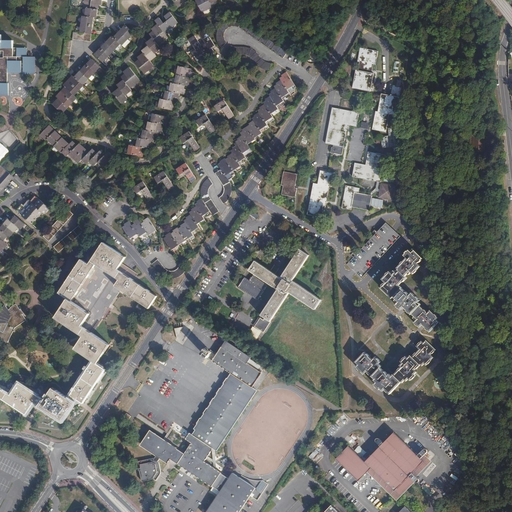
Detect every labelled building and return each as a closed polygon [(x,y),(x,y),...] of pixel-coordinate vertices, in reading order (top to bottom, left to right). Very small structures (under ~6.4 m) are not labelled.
[(85,0),(85,8),(87,8),(98,10),(99,5),(102,5),(102,0),(85,0)] [(148,16),(157,6),(157,0),(118,0),(119,16),(148,16)] [(212,3),(209,0),(196,0),(202,13),(213,7),(212,3)] [(87,8),(86,17),(94,18),(97,18),(98,10),(87,8)] [(156,21),(158,24),(165,33),(178,23),(170,12),(165,17),(168,21),(165,24),(160,18),(156,21)] [(83,17),(82,25),(93,26),(94,18),(86,17),(83,17)] [(221,48),(227,43),(225,40),(224,38),(224,36),(224,34),(225,32),(226,30),(227,29),(229,27),(231,26),(233,26),(235,26),(237,27),(241,20),(238,20),(236,19),(233,19),(230,19),(228,20),(225,21),(223,23),(219,26),(218,29),(217,31),(217,33),(216,37),(216,40),(217,42),(219,45),(221,48)] [(244,22),(240,28),(282,58),(287,52),(244,22)] [(150,34),(153,38),(158,45),(168,37),(165,33),(158,24),(152,29),(153,31),(150,34)] [(81,33),(91,34),(93,26),(82,25),(81,33)] [(126,25),(120,31),(128,38),(133,32),(126,25)] [(206,44),(202,47),(205,52),(210,60),(214,57),(212,53),(214,51),(212,48),(215,46),(205,30),(199,33),(206,44)] [(120,31),(114,38),(121,43),(122,45),(128,38),(120,31)] [(72,39),(91,42),(91,34),(81,33),(73,32),(72,39)] [(0,78),(0,95),(8,96),(9,84),(7,84),(7,73),(21,73),(21,71),(23,71),(23,75),(35,75),(35,57),(26,57),(26,48),(17,48),(17,56),(13,56),(13,41),(1,40),(1,35),(0,34),(0,49),(3,50),(3,58),(0,57),(0,68),(3,68),(3,79),(0,78)] [(113,36),(107,42),(115,50),(121,43),(114,38),(113,36)] [(205,52),(202,47),(195,36),(189,40),(196,50),(192,53),(201,66),(205,63),(202,59),(204,58),(202,54),(205,52)] [(146,43),(148,46),(154,53),(161,48),(158,45),(153,38),(146,43)] [(65,39),(61,65),(69,66),(72,40),(65,39)] [(107,42),(101,49),(109,56),(115,50),(107,42)] [(142,51),(144,53),(150,61),(156,56),(154,53),(148,46),(142,51)] [(233,46),(231,46),(229,50),(229,53),(232,53),(240,54),(243,54),(245,54),(247,54),(249,55),(252,58),(256,63),(259,66),(263,68),(266,69),(268,70),(269,70),(270,63),(269,63),(266,62),(263,60),(261,58),(259,55),(256,52),(254,50),(251,49),(249,48),(247,47),(244,47),(241,47),(238,47),(235,47),(233,46)] [(372,73),(374,65),(376,65),(379,51),(361,48),(358,62),(360,62),(359,70),(356,70),(353,88),(371,92),(374,74),(372,73)] [(109,56),(101,49),(95,55),(103,62),(109,56)] [(150,61),(144,53),(137,58),(139,60),(135,63),(144,74),(154,66),(150,61)] [(92,59),(86,65),(94,73),(100,67),(92,59)] [(86,65),(81,71),(88,79),(94,73),(86,65)] [(174,73),(177,73),(190,77),(192,77),(193,71),(192,71),(192,68),(179,65),(178,70),(175,69),(174,73)] [(121,77),(124,80),(129,87),(139,80),(129,67),(124,72),(125,74),(121,77)] [(81,71),(75,78),(83,85),(88,79),(81,71)] [(280,78),(281,80),(288,90),(295,85),(287,72),(282,75),(283,77),(280,78)] [(174,78),(173,82),(185,85),(190,86),(192,80),(190,80),(190,77),(177,73),(176,79),(174,78)] [(73,76),(68,81),(79,91),(83,86),(83,85),(75,78),(73,76)] [(118,85),(120,88),(125,95),(132,90),(129,87),(124,80),(118,85)] [(274,86),(275,88),(282,98),(290,93),(288,90),(281,80),(276,83),(277,85),(274,86)] [(64,86),(66,87),(74,95),(79,91),(68,81),(64,86)] [(167,90),(180,93),(185,94),(186,89),(185,88),(185,85),(173,82),(172,82),(171,86),(168,86),(167,90)] [(397,85),(394,85),(393,94),(383,92),(379,110),(377,110),(374,129),(388,131),(391,113),(398,114),(402,93),(402,89),(403,86),(397,85)] [(66,87),(61,92),(72,103),(77,98),(74,95),(66,87)] [(125,95),(120,88),(113,93),(121,104),(128,99),(125,95)] [(269,94),(270,96),(277,106),(284,101),(282,98),(275,88),(271,91),(271,93),(269,94)] [(162,98),(174,101),(179,103),(181,96),(179,96),(180,93),(167,90),(166,89),(165,94),(163,94),(162,98)] [(57,97),(59,99),(68,107),(72,103),(61,92),(57,97)] [(263,102),(265,104),(271,114),(279,109),(277,106),(270,96),(265,99),(266,101),(263,102)] [(174,104),(174,101),(162,98),(161,98),(159,102),(157,102),(156,106),(173,110),(175,104),(174,104)] [(68,107),(59,99),(53,105),(62,113),(68,107)] [(234,116),(225,101),(215,107),(218,112),(223,110),(229,119),(234,116)] [(258,110),(259,113),(266,122),(273,117),(271,114),(265,104),(260,107),(261,109),(258,110)] [(333,108),(326,144),(344,147),(348,125),(357,126),(359,113),(333,108)] [(150,117),(149,121),(162,125),(166,125),(168,120),(166,119),(167,116),(153,113),(152,117),(150,117)] [(253,118),(254,121),(260,130),(268,125),(266,122),(259,113),(254,116),(255,117),(253,118)] [(204,124),(211,134),(216,131),(207,116),(197,121),(200,127),(204,124)] [(145,125),(144,129),(158,133),(162,134),(163,128),(162,127),(162,125),(149,121),(147,126),(145,125)] [(250,125),(247,127),(255,138),(262,134),(260,130),(254,121),(249,124),(250,125)] [(478,123),(467,125),(469,132),(479,130),(478,123)] [(48,139),(55,131),(54,130),(49,125),(40,134),(46,140),(48,139)] [(240,133),(242,136),(248,144),(256,140),(255,138),(247,127),(242,130),(243,131),(240,133)] [(397,128),(389,129),(390,148),(398,147),(397,128)] [(140,137),(152,140),(157,142),(159,136),(158,136),(158,133),(144,129),(143,133),(141,133),(140,137)] [(62,138),(55,131),(48,139),(55,146),(62,138)] [(10,149),(19,141),(11,132),(2,141),(10,149)] [(189,141),(195,150),(200,147),(190,132),(181,138),(184,143),(189,141)] [(473,135),(473,136),(473,150),(483,150),(483,135),(473,135)] [(236,142),(238,145),(243,154),(251,149),(248,144),(242,136),(238,139),(239,140),(236,142)] [(134,145),(145,148),(151,150),(153,144),(151,143),(152,140),(140,137),(138,137),(137,141),(135,141),(134,145)] [(69,145),(62,138),(55,146),(61,153),(63,152),(69,145)] [(69,145),(63,152),(67,156),(70,154),(77,146),(73,141),(69,145)] [(77,146),(70,154),(74,158),(84,148),(79,144),(77,146)] [(144,151),(145,148),(134,145),(132,144),(130,149),(128,148),(127,152),(144,157),(146,151),(144,151)] [(231,151),(232,153),(239,163),(246,158),(243,154),(238,145),(233,148),(234,149),(231,151)] [(84,148),(74,158),(79,163),(83,160),(86,156),(89,153),(84,148)] [(86,156),(83,160),(87,164),(90,161),(96,155),(97,154),(92,149),(89,153),(86,156)] [(96,155),(90,161),(95,166),(98,162),(105,156),(100,151),(97,154),(96,155)] [(105,156),(98,162),(103,167),(113,156),(108,152),(105,156)] [(366,165),(355,163),(353,177),(381,182),(387,155),(369,152),(366,165)] [(229,158),(226,160),(234,171),(241,166),(239,163),(232,153),(228,157),(229,158)] [(222,169),(226,176),(234,171),(226,160),(225,158),(220,161),(221,163),(219,165),(222,169)] [(187,164),(177,170),(181,175),(185,173),(191,182),(196,179),(187,164)] [(0,165),(0,188),(12,175),(0,165)] [(222,169),(216,173),(223,186),(224,187),(224,189),(224,191),(224,192),(223,193),(222,195),(221,196),(219,198),(224,204),(226,202),(228,200),(230,198),(231,196),(231,193),(232,189),(231,184),(230,182),(226,176),(222,169)] [(313,183),(307,215),(323,218),(329,187),(331,187),(334,173),(320,171),(318,184),(313,183)] [(165,172),(155,178),(158,183),(163,181),(169,190),(174,187),(173,185),(165,172)] [(282,195),(295,197),(297,188),(295,188),(296,184),(297,174),(284,172),(281,186),(283,186),(282,195)] [(12,175),(0,188),(0,191),(13,177),(12,175)] [(213,184),(209,178),(208,179),(206,180),(204,182),(203,184),(202,186),(202,187),(201,190),(201,193),(201,196),(202,197),(202,199),(210,211),(213,215),(219,212),(210,197),(209,195),(208,192),(209,190),(209,189),(210,188),(211,186),(213,184)] [(144,183),(135,189),(138,194),(142,191),(148,201),(154,198),(144,183)] [(346,186),(342,208),(351,210),(351,207),(369,210),(372,196),(359,193),(359,188),(346,186)] [(36,196),(31,202),(43,212),(44,213),(49,207),(36,196)] [(210,211),(202,199),(197,202),(198,203),(195,205),(197,206),(203,216),(210,211)] [(29,201),(24,207),(37,218),(43,212),(31,202),(29,201)] [(37,218),(24,207),(22,205),(17,211),(32,224),(37,218)] [(190,213),(191,215),(197,224),(205,219),(203,216),(197,206),(192,210),(192,211),(190,213)] [(43,236),(49,241),(73,214),(67,210),(43,236)] [(14,215),(10,220),(18,227),(21,229),(25,224),(14,215)] [(184,220),(185,222),(192,232),(199,227),(197,224),(191,215),(186,218),(187,219),(184,220)] [(7,217),(3,223),(14,232),(18,227),(10,220),(7,217)] [(142,224),(147,232),(149,235),(157,231),(150,220),(148,218),(143,221),(144,222),(142,224)] [(132,225),(138,234),(140,237),(147,232),(142,224),(139,220),(134,222),(135,224),(132,225)] [(130,239),(138,234),(132,225),(129,221),(124,224),(125,225),(122,227),(130,239)] [(86,226),(83,222),(54,246),(58,252),(83,231),(82,230),(86,226)] [(181,227),(179,229),(186,240),(194,235),(192,232),(185,222),(181,226),(181,227)] [(3,223),(0,225),(0,228),(8,236),(10,237),(14,232),(3,223)] [(347,264),(362,278),(401,236),(386,223),(356,254),(354,252),(351,255),(354,257),(347,264)] [(174,232),(171,233),(176,240),(179,245),(186,240),(179,229),(178,228),(173,231),(174,232)] [(176,240),(171,233),(171,232),(166,236),(166,237),(164,239),(171,250),(179,245),(176,240)] [(0,237),(0,245),(4,249),(8,244),(4,241),(0,237)] [(82,259),(59,293),(68,299),(55,318),(84,336),(75,349),(93,361),(90,366),(86,371),(86,372),(77,385),(69,398),(53,388),(45,400),(33,392),(19,383),(11,395),(0,387),(0,398),(1,398),(26,415),(35,402),(63,421),(77,399),(83,403),(106,369),(97,363),(110,345),(109,344),(82,326),(90,314),(72,301),(79,291),(79,290),(82,285),(90,274),(91,271),(96,264),(119,280),(115,286),(121,290),(125,292),(135,299),(149,308),(157,296),(151,292),(150,291),(148,289),(147,289),(143,286),(135,281),(135,280),(131,278),(130,278),(117,269),(126,257),(104,242),(89,264),(82,259)] [(257,300),(258,299),(269,283),(278,290),(261,315),(270,321),(290,292),(315,309),(321,300),(292,281),(309,255),(300,249),(280,278),(255,261),(249,270),(254,274),(249,281),(244,278),(238,287),(257,300)] [(396,305),(401,310),(404,307),(407,309),(406,309),(412,314),(415,316),(413,318),(416,320),(414,322),(419,327),(422,324),(425,326),(425,327),(430,332),(439,322),(437,319),(438,318),(437,316),(435,314),(434,312),(433,313),(430,310),(428,313),(426,312),(427,311),(423,308),(423,309),(420,306),(421,304),(418,302),(420,300),(419,299),(419,298),(415,295),(412,293),(409,296),(408,294),(409,294),(405,290),(404,291),(402,288),(400,285),(402,283),(403,281),(404,281),(407,277),(405,276),(408,273),(409,274),(412,272),(414,274),(415,272),(415,273),(419,269),(418,268),(421,266),(418,263),(419,262),(420,262),(423,258),(413,249),(411,251),(409,250),(408,251),(407,251),(405,253),(406,253),(404,255),(407,258),(405,260),(404,260),(399,265),(400,265),(397,268),(398,269),(396,272),(394,271),(392,273),(390,271),(389,273),(388,272),(385,276),(385,277),(383,279),(386,282),(381,287),(393,298),(394,297),(396,299),(395,300),(398,303),(396,305)] [(159,261),(158,259),(152,264),(158,271),(160,274),(163,276),(165,277),(169,278),(171,279),(174,278),(177,278),(180,276),(183,274),(186,269),(180,266),(178,268),(177,270),(175,271),(173,271),(171,271),(169,271),(168,270),(165,268),(159,261)] [(367,302),(364,305),(368,310),(372,306),(367,302)] [(0,338),(8,342),(15,327),(26,320),(24,317),(16,305),(8,310),(6,306),(4,305),(2,308),(1,308),(0,308),(0,338)] [(175,329),(177,337),(184,327),(175,329)] [(358,368),(362,371),(364,373),(365,374),(367,371),(368,371),(369,372),(372,376),(373,376),(375,378),(374,379),(377,382),(375,384),(380,389),(381,388),(383,390),(385,388),(387,389),(387,390),(390,393),(394,389),(402,382),(405,380),(406,381),(409,378),(410,380),(412,378),(412,379),(416,375),(415,374),(416,372),(417,371),(415,369),(416,368),(417,369),(421,365),(422,366),(424,363),(426,365),(427,363),(428,364),(431,360),(433,357),(430,354),(432,353),(436,350),(426,340),(424,343),(422,341),(421,342),(420,342),(416,346),(420,349),(417,352),(416,353),(415,352),(412,356),(410,355),(408,358),(406,356),(405,358),(404,357),(401,361),(403,363),(400,365),(402,367),(401,368),(400,368),(397,371),(397,372),(394,375),(394,374),(393,375),(392,376),(389,374),(388,375),(387,373),(384,370),(383,370),(380,368),(382,366),(379,364),(381,362),(379,361),(380,360),(376,356),(373,360),(370,358),(369,356),(365,352),(356,362),(359,364),(357,366),(358,367),(358,368)] [(151,431),(142,445),(157,455),(157,456),(156,456),(154,459),(153,458),(138,461),(138,465),(140,465),(140,468),(139,468),(138,470),(140,471),(142,481),(154,479),(156,480),(161,473),(159,462),(158,462),(160,458),(159,458),(160,457),(168,462),(170,459),(179,465),(212,486),(221,492),(206,511),(239,511),(256,488),(233,473),(229,478),(221,473),(204,462),(213,448),(216,451),(257,390),(252,387),(261,373),(256,370),(259,366),(256,363),(257,362),(254,360),(254,362),(249,359),(250,357),(226,341),(216,355),(206,348),(203,352),(205,353),(204,355),(233,374),(192,434),(196,437),(184,454),(177,449),(178,448),(172,445),(168,443),(169,442),(166,441),(151,431)] [(394,432),(387,439),(401,453),(416,468),(423,461),(420,458),(417,455),(406,444),(394,433),(394,432)] [(401,453),(387,439),(383,443),(377,437),(376,437),(375,437),(374,439),(374,440),(380,446),(365,462),(349,446),(336,459),(358,481),(371,468),(394,491),(395,490),(399,494),(413,480),(416,482),(417,482),(418,482),(418,481),(419,480),(418,479),(418,478),(416,476),(412,472),(416,468),(401,453)] [(423,449),(417,455),(420,458),(426,452),(426,451),(426,450),(425,449),(424,449),(423,449)] [(309,457),(314,461),(320,454),(315,450),(309,457)] [(424,485),(422,488),(430,496),(433,493),(424,485)]
